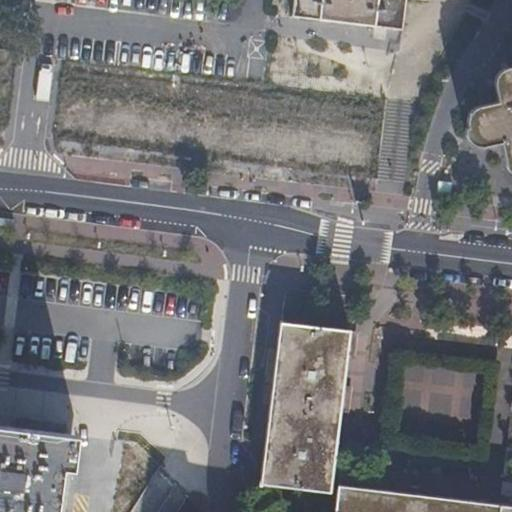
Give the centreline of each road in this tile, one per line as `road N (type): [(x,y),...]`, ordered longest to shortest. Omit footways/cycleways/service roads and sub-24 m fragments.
road 1 (residential): [(229,511),(217,470),(245,227)]
road 2 (tertiary): [(245,227),(511,261)]
road 3 (tertiary): [(20,200),(245,227)]
road 4 (residential): [(20,200),(41,16)]
